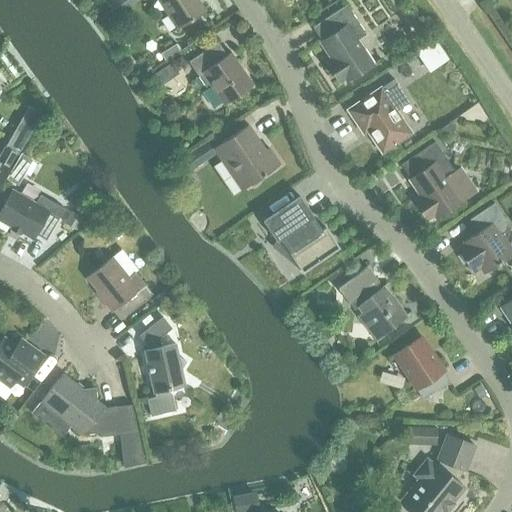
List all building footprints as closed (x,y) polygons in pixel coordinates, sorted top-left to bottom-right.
[(159,0),(178,29),(205,11),(197,0),(159,0)] [(366,34),(347,5),(313,27),(322,41),(320,42),(331,59),(326,62),(340,83),(345,80),(346,82),(374,64),(358,40),(366,34)] [(210,84),(225,105),(254,85),(231,52),(227,55),(218,42),(189,61),(206,87),(210,84)] [(163,85),(179,74),(171,63),(155,74),(163,85)] [(381,88),(348,110),(364,134),(368,131),(382,153),(412,133),(397,111),(408,103),(393,80),(382,88),(381,88)] [(6,147),(8,149),(12,151),(16,153),(18,154),(41,114),(28,107),(5,147),(6,147)] [(214,148),(242,190),(280,164),(269,148),(266,150),(248,125),(214,148)] [(192,171),(216,154),(207,142),(184,158),(192,171)] [(401,164),(411,178),(409,179),(420,196),(415,200),(429,220),(434,217),(436,219),(463,200),(447,176),(455,171),(435,142),(401,164)] [(8,149),(6,147),(0,156),(0,161),(8,167),(16,153),(12,151),(8,149)] [(22,192),(27,184),(19,179),(26,168),(19,164),(7,184),(22,192)] [(36,234),(47,240),(65,208),(41,195),(36,203),(13,190),(0,211),(0,220),(33,239),(36,234)] [(300,196),(263,221),(277,242),(281,240),(300,269),(303,273),(340,248),(326,228),(320,232),(311,219),(314,217),(300,196)] [(457,249),(473,272),(481,267),(486,274),(503,262),(501,259),(511,251),(511,249),(502,235),(511,228),(495,203),(470,219),(480,234),(457,249)] [(272,246),(262,257),(284,277),(294,267),(272,246)] [(118,307),(126,316),(153,294),(135,272),(129,277),(112,256),(87,277),(103,298),(102,299),(112,312),(118,307)] [(359,307),(381,336),(407,317),(391,296),(384,295),(380,290),(381,290),(375,282),(378,280),(368,266),(339,289),(355,310),(359,307)] [(511,298),(501,306),(511,322),(511,298)] [(155,392),(156,397),(147,399),(151,416),(176,410),(172,393),(171,393),(170,389),(185,385),(176,343),(161,347),(160,339),(172,328),(163,317),(139,335),(149,347),(150,346),(150,349),(144,351),(154,392),(155,392)] [(394,355),(423,399),(450,382),(443,371),(444,370),(422,337),(394,355)] [(0,378),(11,386),(16,379),(23,385),(44,356),(21,340),(16,347),(4,338),(0,343),(0,378)] [(375,367),(372,378),(396,385),(399,374),(375,367)] [(41,401),(84,434),(99,433),(100,437),(121,434),(118,406),(98,408),(96,388),(82,389),(63,374),(41,401)] [(404,505),(412,511),(444,511),(465,487),(458,481),(462,469),(465,470),(475,445),(448,435),(438,460),(443,462),(440,467),(437,464),(435,467),(427,461),(417,474),(424,480),(404,505)] [(140,445),(126,449),(131,467),(145,463),(140,445)]
